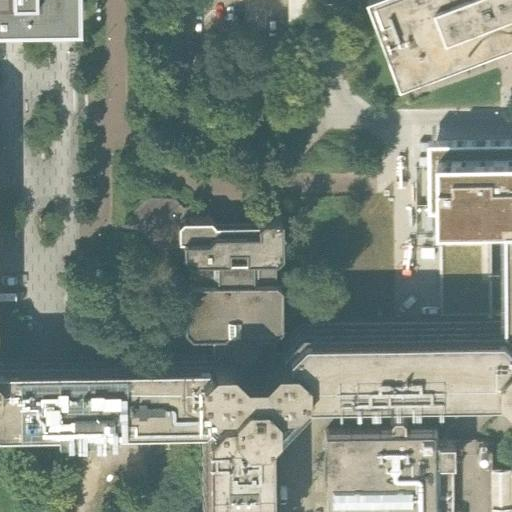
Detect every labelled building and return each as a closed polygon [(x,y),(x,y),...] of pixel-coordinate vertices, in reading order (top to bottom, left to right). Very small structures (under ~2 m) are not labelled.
[(76,13),(76,0),(0,0),(0,23),(1,23),(16,23),(16,13),(76,13)] [(511,0),(370,0),(378,19),(402,82),(408,80),(423,74),(491,49),(494,57),(506,52),(511,50),(511,0)] [(511,136),(428,137),(430,205),(439,205),(440,316),(489,315),(489,219),(506,219),(508,318),(511,321),(511,136)] [(40,356),(0,356),(0,419),(32,420),(40,420),(48,420),(61,420),(80,420),(154,419),(201,418),(206,413),(207,415),(210,417),(205,421),(205,511),(269,511),(268,417),(273,412),(273,403),(273,394),(291,394),(296,389),(511,386),(511,328),(507,323),(300,325),(285,340),(285,349),(272,349),(272,330),(279,323),(279,319),(279,283),(273,277),(273,256),(275,256),(280,251),(280,232),(283,230),(280,228),(280,216),(261,217),(257,222),(248,222),(232,222),(214,222),(210,217),(181,217),(177,222),(177,239),(181,239),(181,245),(181,252),(188,258),(188,279),(181,284),(181,325),(190,332),(209,332),(210,341),(210,346),(210,351),(205,355),(79,355),(40,356)] [(393,430),(323,431),(323,511),(460,511),(454,511),(453,462),(457,462),(457,440),(437,441),(437,429),(431,429),(407,430),(407,420),(404,417),(396,417),(393,420),(393,430)] [(478,451),(492,452),(492,439),(478,439),(478,451)] [(511,511),(511,470),(491,471),(491,511),(511,511)]
